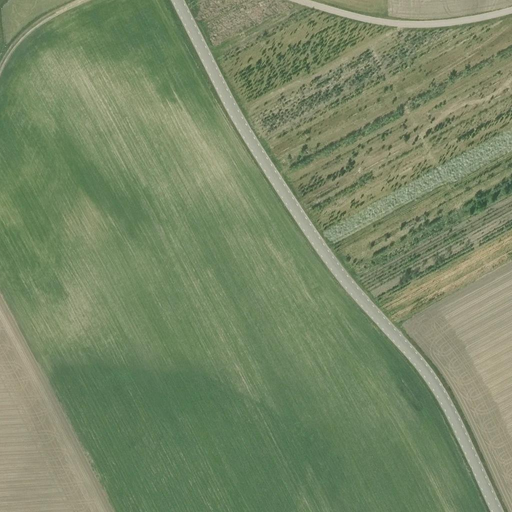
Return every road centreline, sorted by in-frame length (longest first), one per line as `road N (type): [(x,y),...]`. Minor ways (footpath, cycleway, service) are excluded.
road 1 (unclassified): [(498,511),(440,389),(344,278),(239,120),(177,0)]
road 2 (unclassified): [(511,11),(428,28),(383,25),(306,0)]
